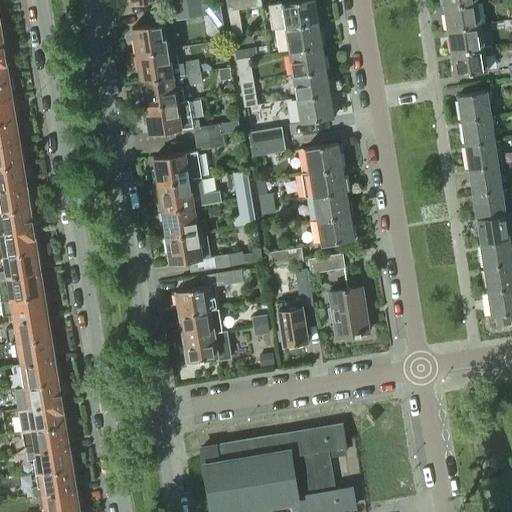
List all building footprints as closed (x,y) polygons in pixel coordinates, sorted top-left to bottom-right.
[(260,0),(226,0),(228,10),(261,5),(260,0)] [(295,0),(281,2),(267,5),(271,29),(285,27),(317,21),(313,0),(295,0)] [(444,6),(448,29),(479,24),(476,1),(444,6)] [(201,3),(173,8),(175,19),(203,14),(201,3)] [(163,22),(132,27),(136,54),(168,49),(175,47),(171,21),(163,22)] [(317,21),(285,27),(289,51),(321,45),(317,21)] [(448,29),(451,52),(483,47),(479,24),(448,29)] [(321,45),(289,51),(293,74),(325,69),(321,45)] [(483,47),(451,52),(455,75),(486,70),(484,56),(492,54),(491,45),(483,47)] [(168,49),(136,54),(140,80),(172,75),(199,70),(198,59),(178,63),(175,47),(168,49)] [(234,50),(236,59),(249,57),(247,48),(234,50)] [(3,54),(0,54),(0,76),(10,75),(8,62),(4,62),(3,54)] [(236,59),(237,68),(250,66),(249,57),(236,59)] [(250,66),(237,68),(239,83),(252,81),(250,66)] [(325,69),(293,74),(297,98),(329,92),(325,69)] [(172,75),(140,80),(145,107),(176,101),(184,100),(182,85),(201,82),(199,70),(172,75)] [(0,98),(10,97),(9,89),(12,89),(10,75),(0,76),(0,98)] [(486,90),(458,95),(462,120),(489,115),(486,90)] [(329,92),(297,98),(301,122),(333,117),(329,92)] [(242,97),(244,106),(257,104),(254,95),(242,97)] [(10,97),(0,98),(0,121),(17,118),(15,105),(11,106),(10,97)] [(143,107),(141,111),(143,120),(146,123),(147,122),(149,134),(188,127),(192,126),(193,127),(199,126),(198,118),(191,119),(188,99),(184,100),(176,101),(145,107),(143,107)] [(489,115),(462,120),(465,144),(493,139),(489,115)] [(17,118),(0,121),(0,143),(17,141),(21,140),(17,118)] [(199,126),(193,127),(194,138),(222,134),(236,131),(234,120),(199,126)] [(248,132),(250,143),(283,138),(281,126),(248,132)] [(222,134),(194,138),(196,149),(224,144),(222,134)] [(283,138),(250,143),(252,155),(285,150),(283,138)] [(493,139),(465,144),(469,168),(497,164),(501,163),(497,139),(493,139)] [(17,141),(0,143),(0,165),(24,162),(22,148),(18,149),(17,141)] [(305,147),(309,172),(341,166),(337,142),(305,147)] [(185,152),(153,157),(157,184),(189,179),(202,177),(197,150),(185,152)] [(0,165),(0,187),(24,184),(23,176),(26,175),(24,162),(0,165)] [(497,164),(469,168),(473,193),(501,188),(497,164)] [(305,197),(313,195),(345,190),(341,166),(309,172),(301,173),(305,197)] [(247,169),(234,171),(238,197),(251,195),(247,169)] [(156,185),(154,188),(156,199),(158,200),(160,211),(162,210),(193,205),(205,203),(220,200),(218,189),(204,192),(202,177),(189,179),(157,184),(157,185),(156,185)] [(0,187),(0,209),(31,205),(29,192),(25,192),(24,184),(0,187)] [(501,188),(473,193),(477,217),(504,213),(501,188)] [(313,195),(317,219),(349,214),(345,190),(313,195)] [(258,195),(260,204),(273,202),(271,193),(258,195)] [(251,195),(238,197),(243,223),(256,221),(251,195)] [(273,202),(260,204),(261,214),(274,211),(273,202)] [(0,209),(0,232),(31,227),(30,219),(33,218),(31,205),(0,209)] [(193,205),(162,210),(166,237),(197,231),(193,205)] [(504,213),(477,217),(480,242),(508,237),(511,236),(511,221),(511,212),(504,213)] [(349,214),(317,219),(321,243),(353,238),(349,214)] [(0,232),(0,254),(3,254),(38,249),(36,235),(32,235),(31,227),(0,232)] [(197,231),(166,237),(170,263),(188,260),(210,257),(206,230),(197,231)] [(508,237),(480,242),(484,266),(511,261),(508,237)] [(268,252),(270,264),(303,259),(301,247),(268,252)] [(5,268),(0,269),(0,277),(38,271),(37,263),(40,262),(38,249),(3,254),(5,268)] [(241,251),(214,256),(216,267),(243,262),(241,251)] [(308,258),(311,272),(344,266),(342,252),(308,258)] [(511,261),(484,266),(488,290),(511,286),(511,261)] [(283,345),(307,341),(302,305),(312,303),(306,268),(295,269),(300,299),(276,303),(281,330),(278,330),(279,340),(282,339),(283,345)] [(179,314),(217,308),(213,285),(242,280),(240,269),(208,274),(210,284),(175,290),(179,314)] [(38,271),(0,277),(0,294),(1,300),(45,292),(43,279),(39,279),(38,271)] [(327,307),(330,320),(334,320),(337,336),(368,331),(360,285),(329,289),(332,306),(327,307)] [(511,286),(488,290),(492,315),(495,315),(496,325),(510,323),(509,313),(511,312),(511,286)] [(45,292),(1,300),(3,314),(8,314),(9,321),(13,320),(45,315),(44,307),(47,306),(45,292)] [(179,314),(182,337),(222,331),(218,307),(217,308),(179,314)] [(252,317),(253,326),(267,323),(265,314),(252,317)] [(14,327),(5,328),(8,344),(52,336),(50,322),(47,323),(45,315),(13,320),(14,327)] [(267,323),(253,326),(254,335),(268,333),(267,323)] [(199,362),(199,359),(216,356),(216,360),(231,357),(227,330),(222,331),(182,337),(186,361),(189,360),(190,363),(199,362)] [(52,336),(8,344),(17,343),(20,364),(53,358),(51,350),(55,349),(52,336)] [(20,364),(12,365),(13,373),(19,372),(21,386),(60,379),(57,366),(54,367),(53,358),(20,364)] [(21,386),(15,387),(19,408),(28,407),(60,402),(58,393),(62,393),(60,379),(21,386)] [(28,407),(19,408),(20,415),(23,430),(67,423),(65,409),(61,410),(60,402),(28,407)] [(67,423),(23,430),(25,445),(26,451),(35,450),(67,445),(66,437),(69,436),(67,423)] [(215,445),(200,448),(202,461),(210,511),(231,511),(296,501),(297,511),(316,511),(354,506),(351,486),(333,489),(327,454),(344,451),(343,444),(344,444),(341,425),(250,440),(252,455),(217,461),(215,445)] [(35,450),(26,451),(28,460),(36,459),(39,472),(74,466),(72,453),(68,453),(67,445),(35,450)] [(41,486),(33,487),(34,495),(74,488),(73,480),(76,479),(74,466),(39,472),(41,486)] [(74,488),(34,495),(34,496),(36,495),(37,501),(41,501),(42,511),(66,511),(81,510),(79,496),(75,496),(74,488)]
